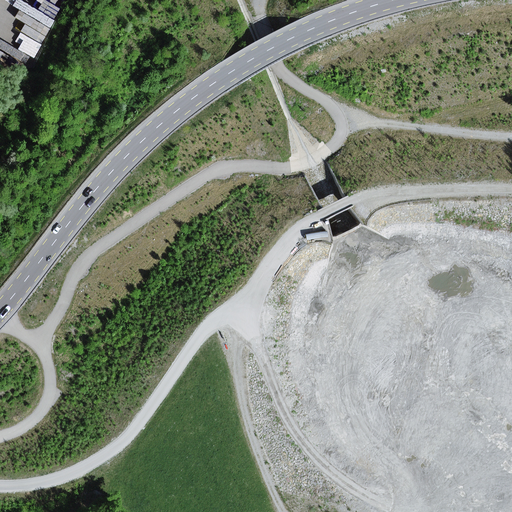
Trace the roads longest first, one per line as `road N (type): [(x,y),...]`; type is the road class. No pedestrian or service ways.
road 1 (primary): [(394,0),(286,41),(181,106),(107,175),(0,310)]
road 2 (track): [(340,120),(329,148),(269,169),(232,163),(208,171),(86,257),(36,344)]
road 3 (track): [(511,191),(398,190),(347,199),(283,242),(239,304)]
road 4 (track): [(239,304),(205,327),(146,413),(106,454),(39,483),(0,486)]
road 5 (track): [(239,304),(251,439),(290,511)]
road 6 (track): [(511,137),(340,120)]
road 7 (track): [(0,318),(36,344),(49,387),(42,410),(0,437)]
road 8 (track): [(340,120),(275,67),(258,0)]
